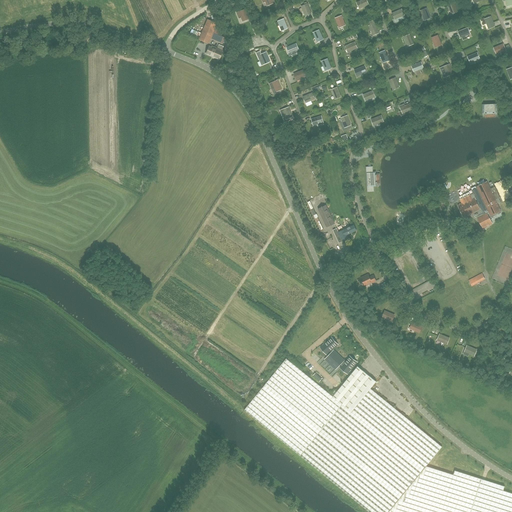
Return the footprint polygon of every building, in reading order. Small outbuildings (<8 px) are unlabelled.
[(368,5),(366,0),(362,0),(357,3),(358,6),(359,6),(360,8),(368,5)] [(457,12),(454,2),(448,5),(451,13),(453,12),(454,13),(457,12)] [(311,13),(307,4),(301,7),(305,15),(307,14),(307,15),(311,13)] [(404,15),(401,9),(392,13),(394,17),(395,16),(396,19),(404,15)] [(430,18),(426,9),(421,11),(424,19),(426,18),(427,19),(430,18)] [(248,19),(245,10),(239,12),(239,13),(237,13),(238,18),(241,17),(242,20),(245,19),(246,20),(248,19)] [(341,16),(336,18),(339,26),(341,25),(342,27),(345,25),(341,16)] [(494,26),(491,17),(485,19),(488,27),(490,26),(491,28),(494,26)] [(284,19),(278,22),(281,30),(283,29),(284,30),(287,28),(284,19)] [(207,20),(199,40),(208,43),(210,39),(222,44),(224,38),(220,36),(221,33),(215,30),(217,24),(216,23),(207,20)] [(371,22),(373,25),(369,26),(372,34),(375,33),(375,34),(379,33),(374,21),(371,22)] [(461,35),(462,37),(463,40),(468,38),(467,35),(470,34),(467,28),(458,32),(460,36),(461,35)] [(323,39),(319,30),(313,33),(317,41),(319,40),(320,41),(323,39)] [(413,44),(410,35),(404,37),(407,45),(409,44),(410,45),(413,44)] [(441,45),(438,36),(432,38),(435,46),(437,45),(438,46),(441,45)] [(349,52),(357,48),(355,42),(345,46),(347,50),(348,49),(349,52)] [(290,55),(296,52),(296,51),(298,50),(296,44),(287,48),(288,51),(290,55)] [(505,50),(503,44),(494,48),(495,52),(496,51),(497,53),(505,50)] [(222,51),(223,47),(219,45),(217,49),(212,46),(211,48),(209,47),(206,54),(219,59),(222,51)] [(466,56),(477,52),(475,46),(464,50),(466,56)] [(389,60),(385,51),(379,53),(383,61),(385,60),(385,61),(389,60)] [(270,61),(266,52),(260,55),(258,56),(260,61),(262,60),(263,63),(267,61),(267,62),(270,61)] [(479,59),(477,53),(468,57),(469,60),(470,60),(471,62),(479,59)] [(331,68),(327,59),(321,62),(325,70),(327,69),(328,70),(331,68)] [(423,68),(421,62),(412,66),(413,70),(414,69),(415,72),(423,68)] [(453,74),(449,64),(444,67),(447,75),(449,74),(450,75),(453,74)] [(364,67),(355,70),(356,74),(357,73),(358,76),(366,72),(364,67)] [(303,70),(294,74),(295,78),(297,77),(297,80),(305,76),(303,70)] [(399,87),(395,78),(389,80),(393,88),(395,87),(395,89),(399,87)] [(269,84),(272,89),(274,94),(280,91),(279,90),(281,89),(277,80),(271,83),(269,84)] [(341,97),(337,88),(331,90),(334,98),(337,97),(337,98),(341,97)] [(373,91),(363,95),(365,98),(366,98),(367,100),(375,97),(373,91)] [(312,93),(303,97),(305,101),(306,100),(307,102),(315,99),(312,93)] [(401,112),(402,111),(403,111),(404,113),(409,111),(410,113),(415,111),(413,106),(411,107),(410,104),(405,106),(404,104),(399,106),(401,111),(401,112)] [(292,117),(288,107),(280,111),(282,116),(285,115),(286,118),(289,117),(290,118),(292,117)] [(323,122),(321,116),(312,119),(312,122),(314,121),(315,125),(317,124),(318,126),(323,125),(322,123),(323,122)] [(341,127),(344,126),(346,125),(347,127),(350,125),(347,116),(341,118),(341,119),(339,120),(341,127)] [(381,116),(372,120),(373,123),(374,123),(375,125),(383,122),(381,116)] [(356,130),(351,131),(352,134),(350,135),(351,138),(358,136),(356,130)] [(373,166),(366,167),(366,179),(376,179),(376,176),(377,176),(377,175),(376,175),(376,174),(376,172),(374,172),(373,172),(373,166)] [(376,179),(366,179),(367,192),(374,192),(374,187),(375,187),(375,186),(376,186),(376,184),(376,183),(377,183),(377,182),(376,179)] [(462,204),(458,205),(463,218),(475,212),(475,213),(476,214),(474,215),(475,217),(476,216),(477,218),(483,228),(492,223),(489,218),(501,213),(500,211),(501,211),(497,204),(500,202),(493,188),(490,189),(487,182),(477,187),(478,189),(477,189),(476,186),(471,188),(472,190),(473,193),(460,200),(462,204)] [(327,227),(334,224),(326,205),(318,209),(327,227)] [(356,231),(354,225),(338,232),(337,228),(333,230),(339,242),(342,241),(348,239),(347,235),(356,231)] [(472,286),(485,279),(482,273),(468,280),(472,286)] [(370,278),(368,275),(361,278),(364,286),(371,283),(372,283),(376,281),(373,276),(370,278)] [(394,315),(385,311),(382,317),(392,321),(394,315)] [(410,329),(419,333),(422,327),(412,323),(410,329)] [(449,338),(440,334),(437,340),(446,344),(449,338)] [(326,354),(329,352),(330,354),(325,359),(330,364),(339,355),(334,350),(333,351),(331,350),(338,344),(332,338),(320,347),(326,354)] [(465,352),(474,356),(476,350),(467,346),(465,352)] [(347,374),(357,362),(350,356),(345,363),(343,361),(344,360),(339,355),(330,364),(335,369),(341,364),(342,365),(340,368),(347,374)] [(511,511),(511,493),(503,491),(504,486),(455,471),(453,475),(426,466),(442,447),(400,413),(367,386),(374,379),(373,379),(359,367),(358,366),(337,392),(335,390),(331,395),(293,364),(289,361),(286,359),(244,410),(247,412),(369,511),(511,511)] [(316,372),(313,375),(319,381),(322,379),(316,372)]
